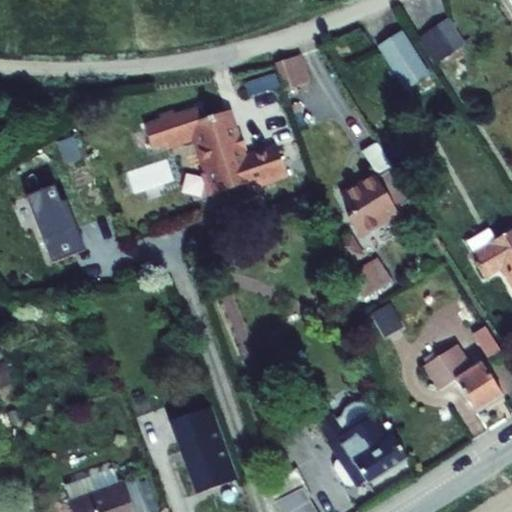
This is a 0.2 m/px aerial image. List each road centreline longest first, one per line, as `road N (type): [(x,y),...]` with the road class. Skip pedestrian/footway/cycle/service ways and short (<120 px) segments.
road 1 (track): [(0,70),(106,73),(238,54),(392,0)]
road 2 (tertiary): [(408,511),(511,446)]
